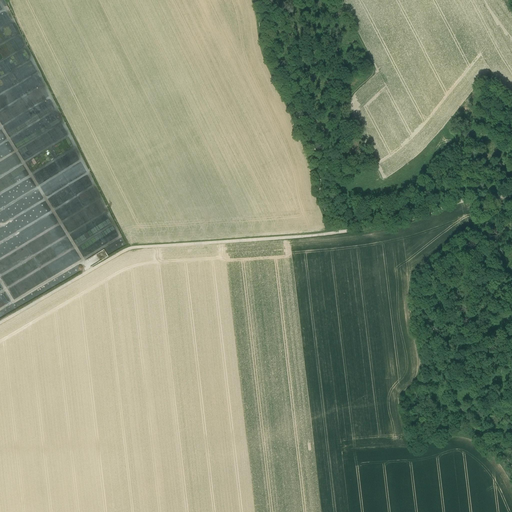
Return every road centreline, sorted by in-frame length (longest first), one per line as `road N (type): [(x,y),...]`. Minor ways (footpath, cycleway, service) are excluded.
road 1 (track): [(0,326),(131,247),(338,232)]
road 2 (track): [(253,0),(264,49),(315,148),(322,200),(338,232)]
road 3 (track): [(338,232),(474,198)]
